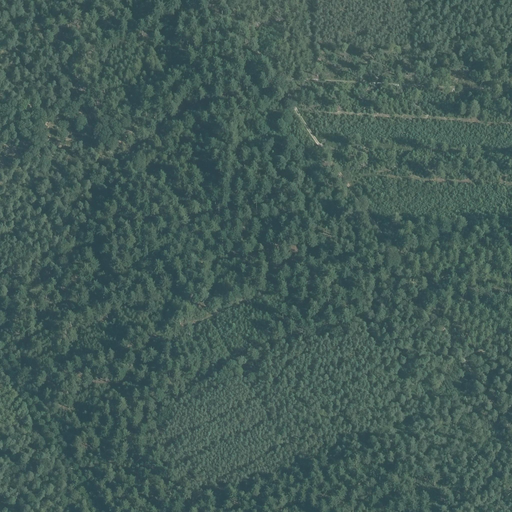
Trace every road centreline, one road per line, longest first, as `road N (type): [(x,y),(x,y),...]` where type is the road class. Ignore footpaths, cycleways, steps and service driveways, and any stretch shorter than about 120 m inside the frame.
road 1 (track): [(315,495),(19,0)]
road 2 (track): [(221,0),(511,430)]
road 3 (track): [(0,394),(372,256),(384,238)]
road 4 (track): [(271,511),(508,424)]
road 5 (track): [(276,78),(511,89)]
